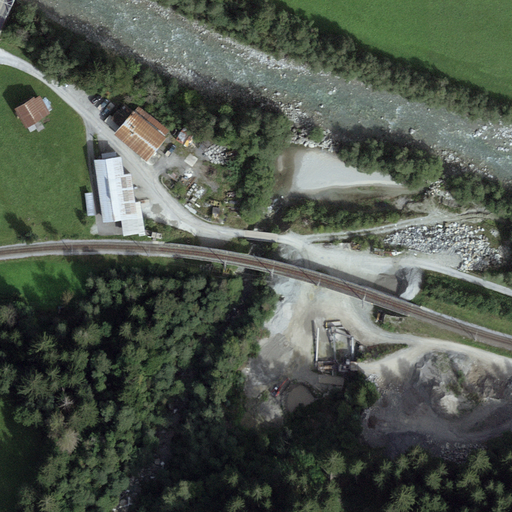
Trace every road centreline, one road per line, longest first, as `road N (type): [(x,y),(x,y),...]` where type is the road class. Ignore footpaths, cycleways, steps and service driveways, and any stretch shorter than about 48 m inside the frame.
road 1 (track): [(205,226),(351,258),(426,265),(511,293)]
road 2 (residential): [(0,56),(65,94),(190,221),(205,226)]
road 3 (track): [(328,251),(335,303),(349,322),(511,362)]
